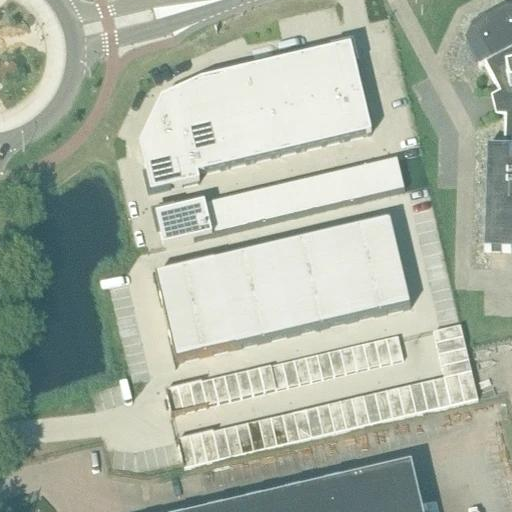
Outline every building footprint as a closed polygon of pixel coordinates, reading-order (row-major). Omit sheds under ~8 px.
[(473,23),(464,40),(479,67),(484,64),(500,93),(491,98),(495,115),(495,116),(504,117),(503,150),(487,149),(484,252),(506,252),(511,252),(511,7),(503,6),(473,23)] [(163,102),(140,148),(152,196),(199,185),(197,177),(325,147),(371,136),(350,49),(202,84),(163,102)] [(162,252),(403,191),(395,160),(154,221),(162,252)] [(390,224),(361,231),(371,274),(400,267),(390,224)] [(361,231),(332,238),(342,281),(371,274),(361,231)] [(332,238),(302,245),(312,288),(342,281),(332,238)] [(302,245),(273,252),(283,295),(312,288),(302,245)] [(273,252),(244,259),(254,301),(283,295),(273,252)] [(244,259),(215,266),(225,308),(254,301),(244,259)] [(215,266),(186,273),(196,315),(225,308),(215,266)] [(400,267),(371,274),(381,317),(410,310),(400,267)] [(186,273),(156,279),(166,322),(196,315),(186,273)] [(371,274),(342,281),(352,324),(381,317),(371,274)] [(342,281),(312,288),(323,331),(352,324),(342,281)] [(312,288),(283,295),(293,337),(323,331),(312,288)] [(283,295),(254,301),(264,344),(293,337),(283,295)] [(254,301),(225,308),(235,351),(264,344),(254,301)] [(225,308),(196,315),(206,358),(235,351),(225,308)] [(196,315),(166,322),(176,365),(206,358),(196,315)] [(461,329),(434,335),(436,347),(464,340),(461,329)] [(398,340),(386,343),(392,366),(403,363),(398,340)] [(464,340),(436,347),(439,358),(466,352),(466,350),(464,340)] [(386,343),(375,345),(380,368),(392,366),(386,343)] [(375,345),(363,348),(369,371),(380,368),(375,345)] [(363,348),(352,351),(357,374),(369,371),(363,348)] [(352,351),(340,353),(345,376),(357,374),(352,351)] [(466,352),(439,358),(442,370),(469,364),(466,352)] [(340,353),(329,356),(334,379),(345,376),(340,353)] [(329,356),(317,359),(322,382),(334,379),(329,356)] [(317,359),(306,361),(311,384),(322,382),(317,359)] [(306,361),(294,364),(299,387),(311,384),(306,361)] [(294,364),(282,367),(288,390),(299,387),(294,364)] [(469,364),(442,370),(445,382),(458,379),(465,406),(478,403),(469,364)] [(282,367),(271,370),(276,393),(288,390),(282,367)] [(271,370),(259,372),(264,395),(276,393),(271,370)] [(259,372),(247,375),(253,398),(264,395),(259,372)] [(247,375),(236,378),(241,401),(253,398),(247,375)] [(236,378),(224,380),(230,403),(241,401),(236,378)] [(445,382),(433,384),(439,412),(443,411),(465,406),(458,379),(445,382)] [(224,380),(213,383),(218,406),(230,403),(224,380)] [(213,383),(202,386),(208,409),(218,406),(213,383)] [(433,384),(421,387),(428,414),(439,412),(433,384)] [(202,385),(190,388),(196,412),(208,410),(208,409),(202,386),(202,385)] [(421,387),(410,390),(416,417),(428,414),(421,387)] [(190,388),(178,390),(184,415),(196,412),(190,388)] [(178,390),(166,393),(172,418),(184,415),(178,390)] [(410,390),(398,393),(405,420),(416,417),(410,390)] [(398,393),(387,395),(393,423),(405,420),(398,393)] [(387,395),(375,398),(382,425),(393,423),(387,395)] [(375,398),(363,401),(370,428),(382,425),(375,398)] [(363,401),(352,403),(358,431),(370,428),(363,401)] [(352,403),(340,406),(347,433),(358,431),(352,403)] [(340,406),(329,409),(335,436),(347,433),(340,406)] [(329,409),(317,412),(324,439),(335,436),(329,409)] [(317,412),(306,414),(312,442),(324,439),(317,412)] [(306,414),(294,417),(300,444),(312,442),(306,414)] [(294,417),(282,420),(289,447),(300,444),(294,417)] [(282,420),(271,422),(277,450),(289,447),(282,420)] [(271,422),(259,425),(265,452),(277,450),(271,422)] [(259,425),(248,428),(254,455),(265,452),(259,425)] [(248,428),(236,431),(242,458),(254,455),(248,428)] [(236,431),(225,433),(231,461),(242,458),(236,431)] [(225,433),(214,436),(220,463),(231,461),(225,433)] [(214,435),(202,438),(208,466),(220,463),(214,436),(214,435)] [(202,438),(190,440),(196,469),(200,468),(208,466),(202,438)] [(190,440),(177,443),(184,471),(196,469),(190,440)] [(421,511),(411,468),(222,511),(421,511)]
